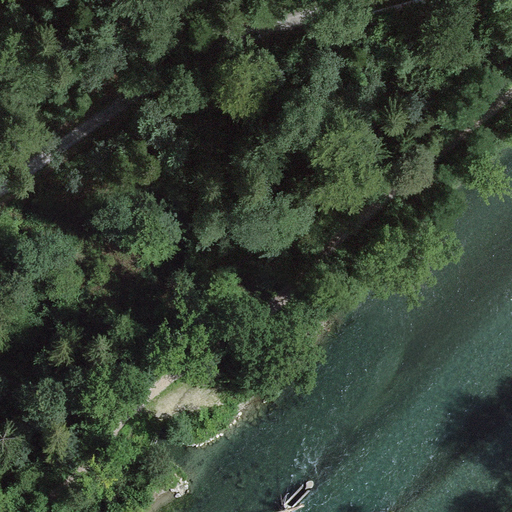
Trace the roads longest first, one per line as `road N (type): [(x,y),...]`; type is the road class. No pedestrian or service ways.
road 1 (unknown): [(511,92),(40,511)]
road 2 (track): [(376,0),(218,44),(0,185)]
